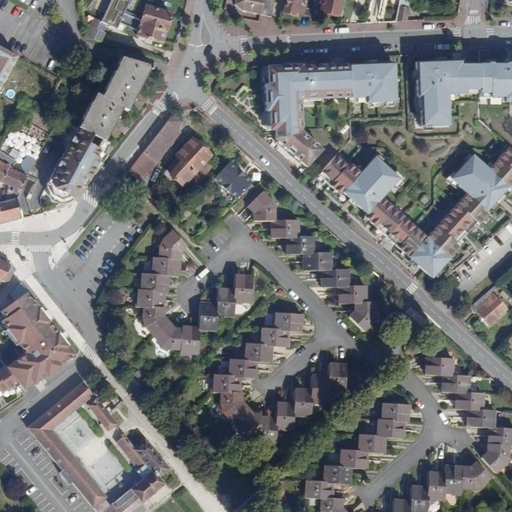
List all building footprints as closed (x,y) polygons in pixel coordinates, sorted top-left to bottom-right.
[(106,24),(103,23),(112,5),(103,0),(90,26),(102,31),(106,24)] [(235,0),(234,5),(241,11),(271,17),(274,0),(235,0)] [(296,14),(310,17),(314,2),(309,1),(303,0),(284,0),(282,13),(295,16),(296,14)] [(320,12),(338,16),(341,0),(320,0),(320,4),(322,4),(320,12)] [(370,0),(369,15),(377,16),(378,0),(370,0)] [(164,33),(166,33),(171,15),(145,7),(137,35),(161,42),(164,33)] [(399,8),(396,22),(407,21),(410,8),(399,8)] [(0,88),(17,56),(0,47),(0,88)] [(149,68),(150,66),(121,57),(120,59),(149,68)] [(149,68),(120,59),(100,96),(95,93),(77,128),(91,135),(94,136),(104,141),(121,108),(127,111),(149,68)] [(422,63),(423,128),(457,127),(457,97),(475,97),(475,92),(489,92),(488,66),(466,67),(466,62),(422,63)] [(370,105),(403,103),(400,63),(356,66),(357,99),(370,98),(370,105)] [(511,65),(488,66),(489,92),(497,92),(497,98),(509,98),(509,103),(511,102),(511,65)] [(356,66),(265,66),(270,141),(307,170),(328,149),(304,130),(304,99),(357,99),(356,66)] [(147,165),(150,168),(180,131),(176,128),(181,121),(173,114),(151,142),(159,150),(147,165)] [(39,116),(34,124),(51,135),(56,127),(39,116)] [(176,128),(180,131),(185,124),(181,121),(176,128)] [(31,125),(28,134),(35,137),(39,128),(31,125)] [(77,128),(46,185),(50,187),(53,196),(62,199),(70,195),(74,197),(85,175),(89,178),(100,157),(96,155),(99,150),(87,143),(91,135),(77,128)] [(46,143),(49,134),(41,131),(38,140),(46,143)] [(11,132),(6,140),(26,152),(31,143),(11,132)] [(104,141),(94,136),(90,144),(100,149),(104,141)] [(169,175),(190,195),(208,176),(205,172),(212,165),(207,160),(211,156),(191,138),(175,155),(181,161),(169,175)] [(139,157),(147,165),(159,150),(151,142),(139,157)] [(511,185),(511,150),(504,144),(487,165),(511,186),(511,185)] [(37,158),(41,149),(33,146),(29,155),(37,158)] [(12,158),(18,161),(23,154),(17,150),(12,158)] [(3,184),(11,170),(16,160),(0,151),(0,182),(0,183),(3,184)] [(339,153),(318,175),(366,219),(386,196),(403,179),(378,156),(364,170),(354,161),(351,164),(339,153)] [(18,194),(29,170),(35,159),(26,154),(16,172),(8,186),(12,187),(9,200),(0,202),(0,222),(20,217),(16,198),(17,198),(18,194)] [(475,154),(454,177),(469,192),(489,209),(511,186),(487,165),(475,154)] [(128,171),(140,181),(150,168),(147,165),(139,157),(128,171)] [(248,182),(227,163),(212,181),(233,199),(248,182)] [(3,184),(8,186),(16,172),(11,170),(3,184)] [(270,221),(273,221),(273,208),(275,207),(273,200),(270,201),(261,192),(248,206),(253,212),(253,221),(270,221)] [(469,192),(431,236),(456,257),(465,246),(460,242),(489,209),(469,192)] [(366,219),(412,258),(431,236),(386,196),(366,219)] [(286,237),(298,237),(298,229),(296,229),(296,220),(273,221),(270,221),(271,238),(286,237)] [(158,258),(179,259),(179,251),(185,246),(172,231),(163,238),(160,237),(156,244),(159,246),(158,258)] [(412,258),(437,279),(456,257),(431,236),(412,258)] [(303,254),(314,254),(314,244),(312,244),(312,237),(298,237),(286,237),(286,254),(303,254)] [(332,262),(329,262),(329,253),(314,254),(303,254),(304,270),(321,270),(332,270),(332,262)] [(10,261),(1,257),(0,258),(0,286),(3,288),(13,272),(8,265),(10,261)] [(167,275),(178,276),(179,259),(158,258),(150,257),(149,266),(151,266),(151,274),(167,275)] [(348,278),(346,278),(346,269),(332,270),(321,270),(322,287),(338,287),(348,286),(348,278)] [(164,292),(166,292),(167,275),(151,274),(139,273),(138,283),(140,283),(140,290),(164,292)] [(241,302),(249,303),(251,277),(234,275),(233,290),(232,304),(241,304),(241,302)] [(20,282),(11,293),(16,300),(27,292),(20,282)] [(366,295),(364,295),(364,286),(348,286),(338,287),(339,303),(354,303),(366,303),(366,295)] [(232,316),(232,304),(233,290),(217,289),(216,304),(215,317),(224,318),(224,316),(232,316)] [(77,350),(32,290),(2,311),(30,345),(0,363),(17,387),(23,395),(76,359),(77,350)] [(142,307),(163,308),(164,292),(140,290),(138,290),(137,298),(135,298),(135,306),(142,307)] [(490,326),(508,309),(491,290),(471,306),(490,326)] [(214,331),(215,317),(216,304),(199,303),(197,328),(197,332),(206,332),(206,330),(214,331)] [(373,325),(377,317),(374,316),(375,303),(366,303),(354,303),(354,311),(348,317),(363,332),(371,323),(373,325)] [(167,322),(162,316),(163,308),(142,307),(142,320),(140,320),(143,328),(145,327),(153,336),(167,322)] [(287,331),(299,331),(301,314),(273,312),(272,321),(274,321),(273,330),(287,331)] [(168,349),(179,350),(180,329),(173,329),(167,322),(153,336),(161,345),(160,348),(167,352),(168,349)] [(187,354),(196,355),(197,332),(197,328),(181,327),(180,327),(180,329),(179,350),(178,355),(187,356),(187,354)] [(272,346),(286,347),(287,331),(273,330),(261,329),(261,336),(258,336),(257,345),(272,346)] [(255,361),(271,362),(272,346),(257,345),(246,344),(245,351),(243,351),(242,359),(255,361)] [(441,375),(452,376),(453,367),(451,367),(452,358),(425,357),(424,374),(441,375)] [(239,376),(254,377),(255,361),(242,359),(229,359),(229,368),(227,368),(226,376),(239,376)] [(0,397),(17,387),(0,363),(0,362),(0,397)] [(335,390),(342,391),(344,365),(329,364),(328,377),(327,393),(335,393),(335,390)] [(348,389),(364,390),(365,373),(349,372),(348,389)] [(221,392),(238,393),(239,376),(226,376),(213,375),(212,383),(211,383),(211,391),(221,392)] [(469,385),(467,385),(467,377),(452,376),(441,375),(440,392),(456,393),(468,393),(469,385)] [(326,403),(327,393),(328,377),(311,376),(310,391),(309,403),(317,404),(317,402),(326,403)] [(128,511),(162,484),(157,477),(168,469),(144,439),(133,448),(123,436),(124,436),(121,433),(119,435),(121,437),(116,442),(138,469),(137,470),(143,478),(108,506),(102,499),(104,497),(49,428),(84,401),(107,430),(112,426),(115,428),(116,427),(114,424),(81,383),(27,427),(95,511),(128,511)] [(300,416),(308,416),(309,403),(310,391),(294,390),(293,404),(292,417),(300,418),(300,416)] [(230,421),(246,407),(241,402),(241,393),(238,393),(221,392),(220,404),(218,404),(220,412),(223,412),(230,421)] [(467,409),(483,410),(483,403),(481,402),(481,394),(468,393),(456,393),(454,408),(467,409)] [(283,429),(291,430),(292,417),(293,404),(276,402),(275,417),(274,431),(283,431),(283,429)] [(405,422),(407,422),(409,405),(380,402),(380,412),(383,413),(382,420),(405,422)] [(245,433),(258,434),(259,416),(259,414),(251,414),(246,407),(230,421),(238,430),(238,433),(244,436),(245,433)] [(494,420),(492,419),(492,411),(483,410),(467,409),(466,426),(488,427),(494,428),(494,420)] [(273,445),(274,431),(275,417),(259,416),(258,434),(257,444),(273,445)] [(386,436),(403,437),(405,422),(382,420),(379,420),(378,428),(376,428),(375,436),(386,436)] [(507,446),(511,445),(511,428),(494,428),(488,427),(487,444),(507,446)] [(367,452),(385,452),(386,436),(375,436),(360,435),(359,444),(356,444),(356,451),(367,452)] [(509,458),(506,457),(507,446),(487,444),(487,453),(481,458),(494,473),(503,465),(505,466),(509,458)] [(351,467),(366,468),(367,452),(356,451),(342,450),(341,459),(339,459),(338,466),(351,467)] [(479,486),(490,477),(476,462),(470,467),(461,467),(460,488),(471,488),(472,491),(480,488),(479,486)] [(332,483),(350,484),(351,467),(338,466),(325,466),(324,475),(322,474),(321,482),(332,483)] [(459,495),(460,488),(461,467),(445,466),(445,473),(443,492),(452,493),(452,495),(459,495)] [(443,499),(443,492),(445,473),(428,471),(427,487),(426,500),(435,501),(435,498),(443,499)] [(321,498),(331,499),(332,483),(321,482),(307,481),(306,489),(304,489),(303,497),(321,498)] [(425,511),(426,500),(427,487),(410,486),(409,500),(408,511),(425,511)] [(345,511),(342,508),(342,499),(331,499),(321,498),(320,510),(317,511),(345,511)] [(408,511),(409,500),(393,499),(391,511),(408,511)]
